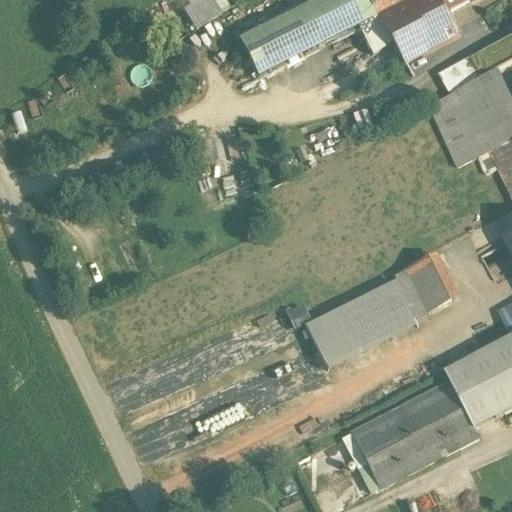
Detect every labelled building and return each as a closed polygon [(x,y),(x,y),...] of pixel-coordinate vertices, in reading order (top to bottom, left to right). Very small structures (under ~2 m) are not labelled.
[(200,29),(227,17),(219,0),(206,0),(190,8),(200,29)] [(363,0),(323,0),(238,43),(256,78),(374,19),(373,18),(363,0)] [(363,0),(373,18),(410,0),(363,0)] [(435,0),(410,0),(373,18),(374,19),(403,66),(459,38),(445,15),(435,0)] [(435,0),(445,15),(470,0),(435,0)] [(511,37),(487,51),(498,72),(511,63),(511,37)] [(511,131),(487,77),(481,80),(447,99),(477,160),(511,144),(511,131)] [(447,99),(429,109),(456,170),(477,160),(447,99)] [(511,144),(477,160),(485,177),(497,172),(511,165),(511,144)] [(511,165),(497,172),(511,203),(511,165)] [(511,233),(503,239),(511,255),(511,233)] [(429,260),(392,279),(395,285),(415,323),(451,305),(429,260)] [(395,285),(304,330),(326,374),(417,328),(395,285)] [(298,306),(285,314),(293,328),(307,320),(298,306)] [(511,310),(499,318),(500,320),(491,326),(492,329),(474,339),(483,353),(511,337),(511,310)] [(511,337),(483,353),(444,374),(450,384),(474,431),(511,411),(511,337)] [(149,404),(209,378),(197,350),(137,376),(149,404)] [(358,430),(349,435),(379,492),(479,441),(474,431),(450,384),(440,389),(437,390),(420,399),(417,400),(401,409),(398,410),(381,419),(378,420),(362,429),(358,430)]
